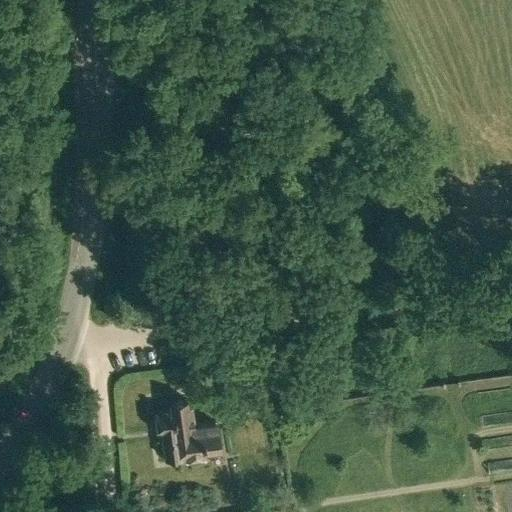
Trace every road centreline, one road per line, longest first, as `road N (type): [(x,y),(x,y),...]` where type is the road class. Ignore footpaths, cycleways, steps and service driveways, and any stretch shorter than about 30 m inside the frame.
road 1 (unclassified): [(65,344),(511,286)]
road 2 (secondary): [(65,344),(93,183),(86,0)]
road 3 (track): [(113,511),(105,341)]
road 4 (secondary): [(0,473),(65,344)]
